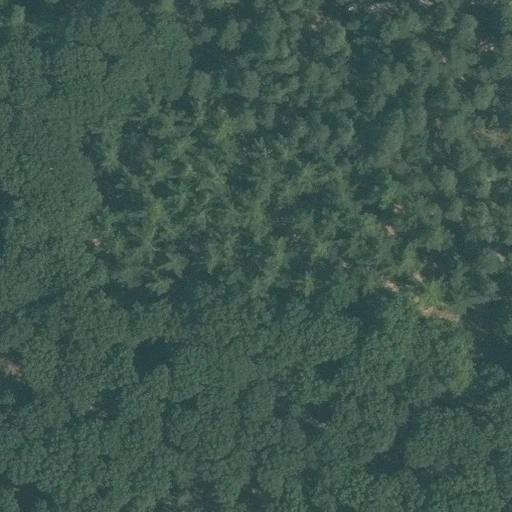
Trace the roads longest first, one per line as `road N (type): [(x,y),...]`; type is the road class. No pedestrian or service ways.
road 1 (unknown): [(233,0),(168,112),(51,237),(84,467),(78,511)]
road 2 (track): [(511,0),(99,27),(0,42)]
road 3 (track): [(0,329),(511,359)]
road 4 (track): [(16,511),(15,330)]
